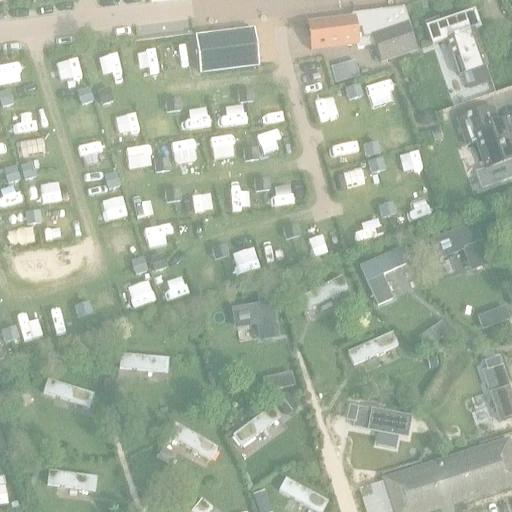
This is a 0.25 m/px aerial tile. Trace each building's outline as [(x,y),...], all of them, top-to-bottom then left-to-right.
[(376,65),(413,52),(405,28),(399,9),(351,15),(351,16),(306,22),(310,53),(355,47),(356,48),(370,47),(376,65)] [(458,77),(485,68),(473,31),(478,30),(473,12),(425,29),(431,46),(445,41),(458,77)] [(247,35),(189,41),(195,76),(251,72),(247,35)] [(503,121),(496,123),(491,109),(457,121),(466,146),(475,143),(485,171),(511,161),(511,145),(511,142),(508,143),(504,133),(507,132),(503,121)] [(474,225),(433,240),(440,258),(462,250),(469,270),(487,263),(474,225)] [(398,251),(360,268),(375,305),(391,298),(380,275),(403,265),(398,251)] [(340,277),(297,299),(303,312),(347,290),(340,277)] [(272,303),(230,310),(233,331),(255,327),(258,342),(278,339),(272,303)] [(391,334),(346,353),(351,366),(396,346),(391,334)] [(119,355),(118,370),(166,374),(168,360),(119,355)] [(486,371),(481,373),(498,424),(511,419),(511,398),(498,358),(483,363),(486,371)] [(46,381),(42,394),(89,409),(93,396),(46,381)] [(270,407),(231,437),(240,448),(279,418),(270,407)] [(367,408),(361,421),(405,442),(411,428),(367,408)] [(174,425),(167,437),(209,460),(216,448),(174,425)] [(385,481),(394,511),(425,511),(511,484),(511,461),(506,443),(385,481)] [(48,472),(46,486),(94,492),(96,478),(48,472)] [(285,480),(278,493),(313,511),(322,511),(327,503),(285,480)] [(201,500),(190,511),(208,511),(211,509),(201,500)]
